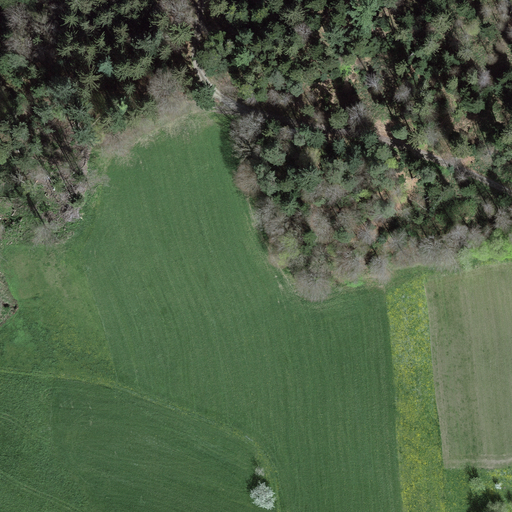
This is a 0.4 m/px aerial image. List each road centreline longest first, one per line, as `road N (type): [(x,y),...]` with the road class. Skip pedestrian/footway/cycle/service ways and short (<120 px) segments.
road 1 (track): [(511,193),(405,143),(268,115),(222,96),(197,67),(201,0)]
road 2 (track): [(278,511),(269,463),(254,441),(137,393),(0,371)]
